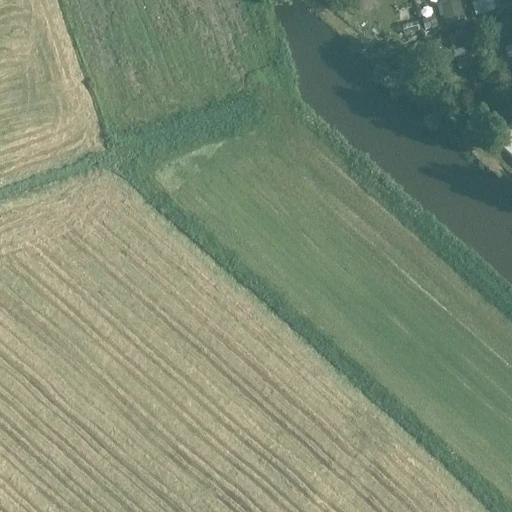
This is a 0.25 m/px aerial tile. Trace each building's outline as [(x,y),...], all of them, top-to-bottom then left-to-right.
[(445,27),(464,21),(457,0),(440,0),(438,1),(445,27)] [(438,29),(435,19),(421,22),(424,32),(438,29)] [(504,51),(507,59),(511,57),(511,21),(497,25),(504,51)] [(398,38),(393,23),(384,26),(388,41),(398,38)] [(492,37),(490,27),(475,31),(478,41),(492,37)] [(476,67),(473,59),(475,59),(467,33),(448,38),(455,64),(456,64),(459,72),(476,67)] [(443,50),(440,40),(427,44),(430,54),(443,50)]
